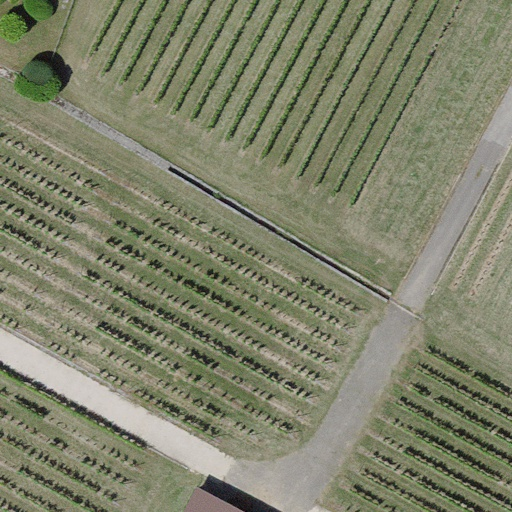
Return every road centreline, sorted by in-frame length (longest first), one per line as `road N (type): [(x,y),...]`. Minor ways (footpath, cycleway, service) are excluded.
road 1 (track): [(298,507),(511,111)]
road 2 (track): [(0,341),(305,511)]
